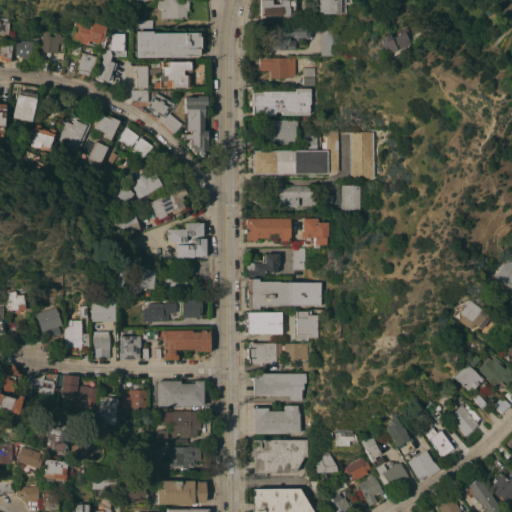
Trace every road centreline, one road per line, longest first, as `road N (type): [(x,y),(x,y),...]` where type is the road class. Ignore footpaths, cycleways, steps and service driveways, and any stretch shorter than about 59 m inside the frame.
road 1 (tertiary): [(228,511),(227,0)]
road 2 (residential): [(224,204),(155,126),(70,84),(0,71)]
road 3 (residential): [(227,368),(28,359)]
road 4 (residential): [(380,511),(476,453),(511,415)]
